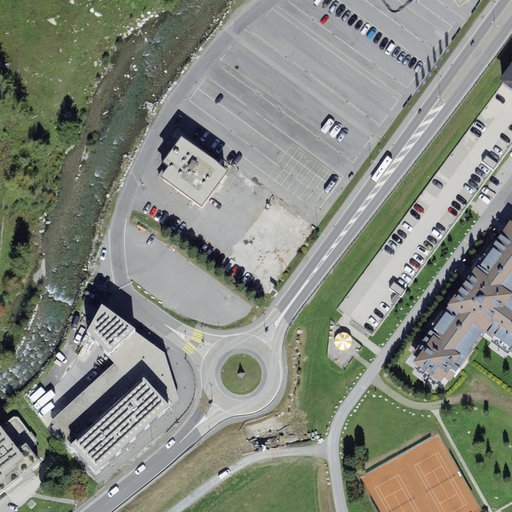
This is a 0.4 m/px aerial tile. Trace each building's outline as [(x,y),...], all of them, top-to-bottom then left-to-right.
[(511,66),(498,85),(511,95),(511,66)] [(222,176),(176,143),(152,176),(198,210),(222,176)] [(310,235),(266,201),(255,216),(299,249),(310,235)] [(511,226),(505,222),(404,363),(443,391),(481,339),(511,360),(511,226)] [(382,250),(338,309),(373,334),(405,291),(396,284),(407,268),(382,250)] [(170,252),(162,264),(184,279),(192,266),(170,252)] [(150,430),(169,412),(181,402),(174,380),(167,357),(150,345),(123,327),(104,314),(89,336),(117,366),(49,428),(71,453),(96,480),(118,459),(150,430)] [(335,350),(355,352),(357,339),(337,336),(335,350)] [(0,495),(36,467),(13,438),(4,445),(18,464),(0,477),(0,495)] [(0,440),(0,477),(18,464),(4,445),(0,440)]
